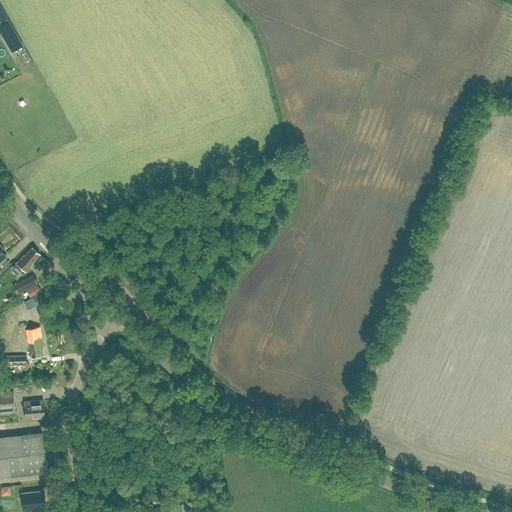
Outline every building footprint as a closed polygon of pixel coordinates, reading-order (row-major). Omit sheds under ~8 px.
[(0,25),(0,26),(4,33),(13,50),(22,45),(12,28),(8,21),(0,25)] [(25,253),(19,260),(17,262),(16,261),(10,269),(17,275),(20,272),(24,275),(27,272),(26,271),(29,269),(28,268),(35,260),(40,254),(32,247),(26,254),(25,253)] [(13,285),(17,294),(30,287),(31,289),(38,285),(37,283),(38,283),(33,274),(13,285)] [(24,301),(26,305),(35,301),(33,297),(24,301)] [(31,356),(42,354),(41,344),(43,343),(40,326),(26,329),(31,356)] [(6,356),(7,366),(9,366),(9,367),(26,367),(26,365),(27,365),(27,355),(6,356)] [(0,410),(15,409),(13,390),(0,390),(0,410)] [(26,418),(44,416),(42,399),(24,400),(26,418)] [(0,475),(45,470),(40,432),(0,436),(0,475)] [(46,511),(44,490),(22,492),(24,510),(31,509),(31,511),(46,511)]
